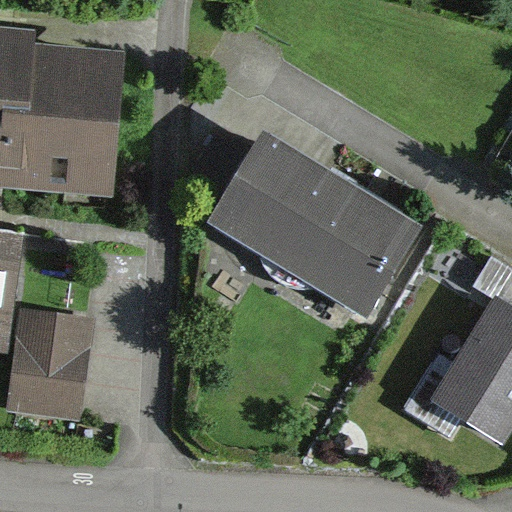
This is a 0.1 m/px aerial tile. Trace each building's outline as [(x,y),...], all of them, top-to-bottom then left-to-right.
[(27,35),(0,34),(0,192),(108,194),(110,56),(27,55),(27,35)] [(418,237),(262,145),(212,228),(368,320),(418,237)] [(0,339),(12,237),(0,235),(0,339)] [(511,447),(511,318),(490,305),(426,413),(505,460),(511,447)] [(91,345),(18,337),(9,412),(82,421),(91,345)]
